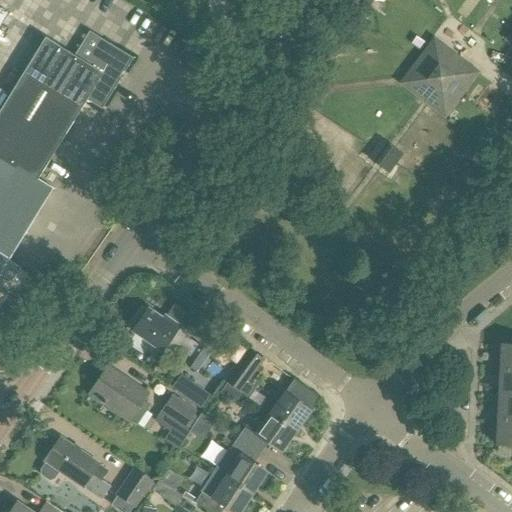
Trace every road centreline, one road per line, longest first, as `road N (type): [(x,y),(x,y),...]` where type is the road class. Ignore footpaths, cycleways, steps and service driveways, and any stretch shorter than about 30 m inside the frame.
road 1 (residential): [(367,410),(134,233)]
road 2 (residential): [(134,233),(296,0)]
road 3 (residential): [(21,398),(134,233)]
road 4 (residential): [(452,474),(458,355),(444,330)]
road 5 (residential): [(290,511),(367,410)]
